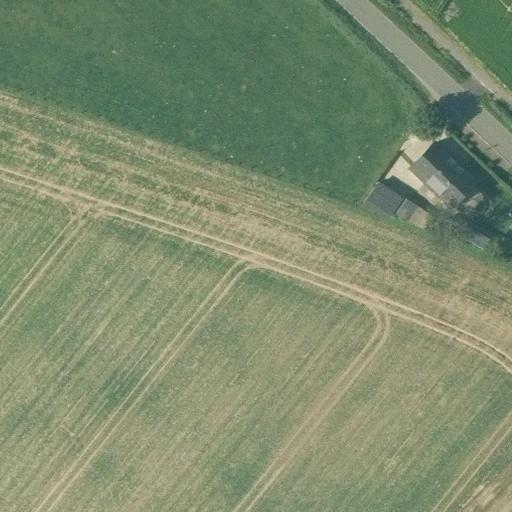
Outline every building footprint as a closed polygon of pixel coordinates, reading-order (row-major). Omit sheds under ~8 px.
[(459,171),(433,146),(434,145),(433,144),(410,167),(452,207),(456,202),(466,212),(481,196),(471,186),(474,183),(460,170),(459,171)] [(401,198),(378,183),(362,206),(389,216),(391,213),(401,198)] [(416,206),(402,197),(401,198),(391,213),(406,222),(408,220),(416,206)] [(416,206),(408,220),(414,224),(423,210),(416,206)] [(486,246),(490,236),(467,225),(462,235),(486,246)]
